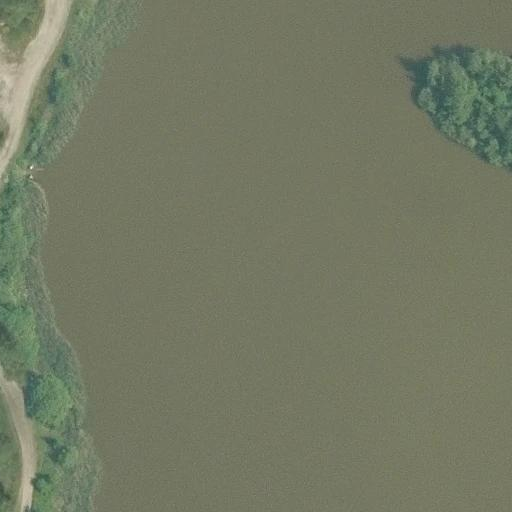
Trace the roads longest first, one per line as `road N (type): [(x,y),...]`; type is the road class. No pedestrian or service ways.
road 1 (track): [(48,0),(0,165)]
road 2 (track): [(0,374),(24,438),(24,511)]
